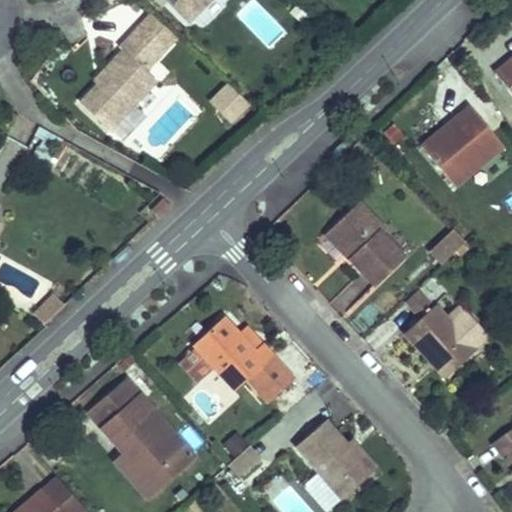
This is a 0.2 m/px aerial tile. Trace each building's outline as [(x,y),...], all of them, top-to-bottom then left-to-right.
[(168,0),(168,1),(188,21),(209,0),(168,0)] [(141,24),(167,48),(176,38),(150,14),(141,24)] [(80,103),(109,130),(156,81),(145,71),(167,48),(141,24),(119,47),(122,51),(104,70),(111,76),(101,86),(98,83),(80,103)] [(511,58),(494,73),(511,94),(511,58)] [(94,80),(101,86),(111,76),(104,70),(94,80)] [(225,89),(243,107),(247,103),(229,85),(225,89)] [(211,103),(228,121),(243,107),(225,89),(211,103)] [(421,147),(454,186),(502,146),(470,106),(421,147)] [(382,133),(393,145),(404,136),(394,123),(382,133)] [(330,153),(335,159),(350,145),(344,140),(330,153)] [(162,199),(151,210),(158,218),(170,207),(162,199)] [(349,259),(375,285),(403,257),(379,232),(383,228),(358,203),(329,232),(352,256),(349,259)] [(326,234),(349,259),(352,256),(329,232),(326,234)] [(431,253),(441,264),(463,244),(453,232),(431,253)] [(112,259),(118,265),(132,251),(127,245),(112,259)] [(404,302),(419,319),(435,305),(419,288),(404,302)] [(44,305),(54,315),(64,305),(54,295),(44,305)] [(34,314),(43,324),(44,324),(54,315),(44,305),(34,314)] [(435,305),(403,334),(426,359),(430,355),(449,375),(476,349),(473,347),(484,337),(460,309),(448,319),(435,305)] [(246,379),(268,403),(294,379),(262,344),(254,351),(223,317),(192,345),(194,347),(213,367),(234,390),(246,379)] [(239,334),(254,351),(262,344),(246,327),(239,334)] [(179,362),(197,382),(213,367),(194,347),(179,362)] [(118,365),(123,371),(135,361),(129,355),(118,365)] [(426,359),(444,379),(449,375),(430,355),(426,359)] [(89,413),(148,481),(185,449),(126,381),(89,413)] [(317,472),(341,499),(370,473),(370,472),(347,445),(325,420),(295,446),(317,472)] [(506,452),(511,459),(511,428),(492,443),(501,456),(506,452)] [(225,445),(235,456),(247,446),(237,435),(225,445)] [(347,445),(370,472),(375,467),(352,441),(347,445)] [(229,464),(241,477),(260,460),(248,447),(229,464)] [(116,462),(146,497),(192,457),(185,449),(148,481),(125,454),(116,462)] [(302,485),(326,511),(341,499),(317,472),(302,485)] [(41,489),(61,511),(86,511),(56,477),(41,489)] [(61,511),(41,489),(14,511),(61,511)]
